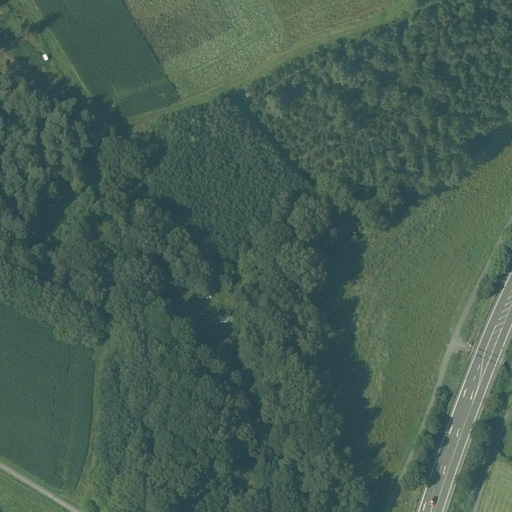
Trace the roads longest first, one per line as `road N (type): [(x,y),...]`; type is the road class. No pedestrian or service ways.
road 1 (track): [(100,511),(88,474),(100,406),(98,239),(133,185),(147,179)]
road 2 (primary): [(511,298),(432,511)]
